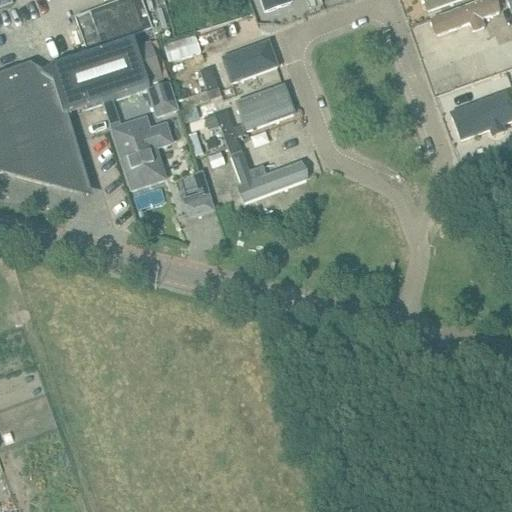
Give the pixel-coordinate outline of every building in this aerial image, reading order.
[(151,28),(140,0),(127,0),(75,20),(86,51),(151,28)] [(258,0),(264,17),(293,7),(290,0),(258,0)] [(422,0),(430,20),(485,0),(422,0)] [(505,22),(498,0),(432,24),(440,45),(505,22)] [(195,38),(164,48),(169,65),(200,54),(195,38)] [(0,171),(74,191),(83,181),(78,162),(64,118),(150,90),(134,44),(54,70),(42,78),(29,71),(0,81),(0,171)] [(222,63),(230,86),(279,68),(271,46),(222,63)] [(511,77),(511,60),(489,68),(483,50),(448,62),(461,96),(511,77)] [(221,99),(210,70),(200,74),(210,103),(221,99)] [(146,93),(155,122),(176,115),(167,86),(146,93)] [(300,118),(290,90),(237,109),(247,137),(300,118)] [(511,133),(511,103),(510,98),(451,120),(463,152),(511,133)] [(241,153),(226,114),(204,122),(208,133),(219,129),(230,157),(241,153)] [(145,122),(113,133),(132,192),(164,182),(154,151),(171,146),(165,128),(149,134),(145,122)] [(288,129),(254,140),(259,156),(293,145),(288,129)] [(196,134),(188,137),(195,159),(203,156),(196,134)] [(214,140),(205,143),(208,152),(217,149),(214,140)] [(220,154),(208,159),(212,171),(225,166),(220,154)] [(255,169),(251,158),(233,164),(245,198),(295,180),(287,158),(255,169)] [(209,199),(184,207),(188,222),(214,214),(209,199)]
